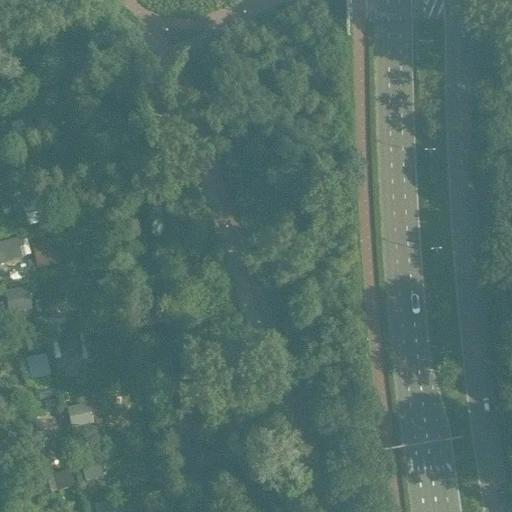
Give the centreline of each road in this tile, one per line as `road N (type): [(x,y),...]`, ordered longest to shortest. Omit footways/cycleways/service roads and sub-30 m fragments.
road 1 (primary): [(384,0),(391,274),(427,511)]
road 2 (primary): [(483,511),(454,265),(446,0)]
